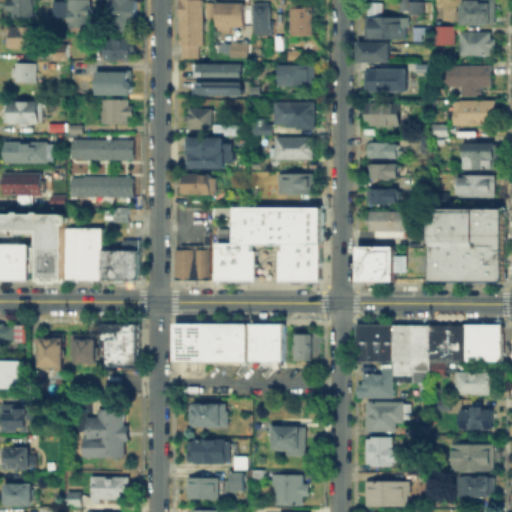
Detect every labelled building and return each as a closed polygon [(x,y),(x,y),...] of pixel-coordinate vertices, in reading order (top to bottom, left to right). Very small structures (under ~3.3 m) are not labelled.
[(9,19),(9,0),(34,0),(34,20),(9,19)] [(73,29),(73,0),(91,0),(91,29),(73,29)] [(108,31),(108,0),(137,0),(137,31),(108,31)] [(201,46),(201,58),(184,58),(184,45),(183,45),(183,0),(204,0),(204,46),(201,46)] [(402,0),(423,0),(423,13),(402,13),(402,0)] [(481,3),(481,0),(499,0),(499,25),(465,25),(465,2),(481,3)] [(54,16),(54,4),(67,4),(67,16),(54,16)] [(254,35),(254,4),(273,4),(273,35),(254,35)] [(217,26),(217,5),(245,5),(245,26),(217,26)] [(384,5),(384,17),(409,17),(409,39),(368,39),(368,5),(384,5)] [(434,22),(434,7),(443,7),(443,22),(434,22)] [(291,9),(315,9),(315,37),(291,37),(291,9)] [(423,42),(415,42),(415,28),(432,28),(432,35),(423,35),(423,42)] [(437,43),(437,28),(456,28),(456,44),(437,43)] [(41,29),(41,48),(9,48),(9,29),(41,29)] [(462,32),(495,33),(495,56),(462,56),(462,32)] [(108,39),(137,40),(137,59),(108,59),(108,39)] [(228,42),(217,42),(216,57),(228,57),(228,42)] [(234,55),(234,43),(249,44),(249,55),(234,55)] [(390,46),(390,63),(361,63),(361,46),(390,46)] [(293,60),(293,51),(302,51),(302,60),(293,60)] [(201,63),(245,63),(245,77),(201,76),(201,63)] [(37,65),(37,82),(16,82),(17,65),(37,65)] [(483,86),(483,95),(463,95),(463,86),(448,86),(448,66),(493,66),(493,86),(483,86)] [(283,87),(283,67),(317,67),(317,87),(283,87)] [(407,71),(407,93),(367,93),(367,71),(407,71)] [(99,73),(130,74),(130,94),(99,94),(99,73)] [(244,82),(245,95),(200,95),(200,82),(244,82)] [(377,127),(369,127),(369,100),(375,100),(375,103),(401,104),(400,130),(377,130),(377,127)] [(133,102),(132,124),(104,124),(104,101),(133,102)] [(454,124),(454,101),(496,101),(496,125),(454,124)] [(7,102),(41,102),(41,123),(7,123),(7,102)] [(319,102),(319,130),(297,129),(297,127),(285,127),(285,123),(277,123),(277,109),(285,109),(285,105),(297,105),(297,102),(319,102)] [(212,109),(211,129),(192,129),(192,123),(185,123),(185,113),(192,113),(192,109),(212,109)] [(265,120),(265,124),(272,124),(272,136),(250,136),(250,120),(265,120)] [(217,136),(217,126),(241,126),(241,136),(217,136)] [(434,127),(449,127),(449,136),(434,136),(434,127)] [(230,153),(230,168),(195,168),(195,154),(193,154),(193,136),(228,137),(228,153),(230,153)] [(315,139),(315,161),(279,160),(279,138),(315,139)] [(74,141),(134,141),(134,161),(74,160),(74,141)] [(52,143),(52,163),(7,163),(8,143),(52,143)] [(399,145),(398,158),(369,158),(369,145),(399,145)] [(466,145),(502,145),(501,170),(466,169),(466,145)] [(400,166),(400,178),(369,178),(369,166),(400,166)] [(31,193),(31,202),(16,202),(16,193),(2,193),(3,171),(41,172),(41,193),(31,193)] [(278,192),(278,171),(312,171),(312,192),(278,192)] [(493,174),(493,194),(456,194),(456,174),(493,174)] [(216,176),(216,194),(182,194),(182,176),(216,176)] [(135,178),(135,198),(74,197),(74,177),(135,178)] [(370,192),(399,192),(399,204),(370,204),(370,192)] [(438,203),(438,192),(450,192),(450,203),(438,203)] [(63,193),(63,205),(48,205),(48,193),(63,193)] [(127,220),(111,220),(111,205),(127,205),(127,220)] [(306,242),(306,206),(233,205),(233,222),(263,222),(263,242),(274,242),(282,242),(306,242)] [(306,206),(306,242),(322,242),(322,206),(306,206)] [(459,279),(459,263),(429,263),(429,206),(502,206),(502,263),(472,263),(472,279),(459,279)] [(65,258),(39,258),(39,269),(33,269),(33,242),(36,242),(36,233),(18,232),(18,234),(0,234),(0,212),(16,212),(16,210),(22,210),(22,212),(36,212),(36,210),(41,210),(41,212),(70,212),(70,222),(65,221),(65,226),(65,258)] [(370,231),(370,212),(409,212),(409,232),(370,231)] [(233,222),(233,242),(250,242),(263,242),(263,222),(233,222)] [(101,278),(65,278),(65,258),(65,226),(102,226),(102,248),(101,278)] [(191,243),(201,243),(202,229),(209,229),(208,276),(208,278),(191,278),(191,243)] [(139,238),(139,278),(134,278),(120,278),(117,278),(113,278),(101,278),(102,248),(120,248),(120,238),(139,238)] [(16,242),(16,278),(4,278),(4,242),(16,242)] [(16,278),(16,242),(29,242),(29,269),(28,278),(16,278)] [(233,242),(233,279),(215,279),(215,276),(215,242),(233,242)] [(233,242),(250,242),(250,249),(258,249),(258,279),(233,279),(233,242)] [(282,242),(306,242),(322,242),(322,279),(280,279),(280,249),(282,249),(282,242)] [(191,278),(191,243),(173,243),(173,278),(191,278)] [(395,279),(392,279),(356,279),(356,263),(356,245),(395,245),(395,275),(395,279)] [(65,258),(65,278),(65,279),(39,279),(39,269),(39,258),(65,258)] [(429,263),(459,263),(459,279),(429,279),(429,275),(429,263)] [(502,263),(502,279),(472,279),(472,263),(502,263)] [(0,320),(3,321),(3,322),(25,322),(25,340),(0,340),(0,320)] [(101,365),(101,322),(137,322),(137,365),(101,365)] [(235,322),(227,322),(210,322),(204,322),(174,322),(174,359),(199,359),(235,359),(235,322)] [(235,359),(247,359),(247,322),(235,322),(235,359)] [(266,322),(250,322),(250,358),(266,358),(266,322)] [(266,358),(282,358),(283,322),(266,322),(266,358)] [(367,322),(367,359),(355,359),(355,322),(367,322)] [(379,322),(379,359),(367,359),(367,322),(379,322)] [(379,359),(379,322),(392,322),(392,359),(379,359)] [(410,380),(392,380),(392,367),(392,363),(392,359),(392,322),(410,322),(410,380)] [(410,322),(429,322),(428,360),(428,380),(410,380),(410,322)] [(429,322),(465,322),(465,360),(428,360),(429,322)] [(465,322),(501,322),(501,360),(465,360),(465,322)] [(293,345),(293,331),(309,331),(309,345),(293,345)] [(74,363),(74,334),(99,335),(99,363),(74,363)] [(38,365),(38,335),(64,335),(64,365),(51,365),(51,375),(48,375),(40,375),(40,365),(38,365)] [(309,345),(309,358),(293,358),(293,345),(309,345)] [(0,372),(0,358),(26,358),(26,372),(0,372)] [(186,376),(174,376),(174,359),(199,359),(199,368),(186,368),(186,376)] [(442,373),(430,373),(430,361),(442,361),(442,373)] [(392,367),(381,367),(381,371),(362,371),(362,382),(357,382),(356,395),(392,396),(392,380),(392,367)] [(450,370),(489,370),(488,392),(449,392),(450,370)] [(0,372),(26,372),(26,386),(0,386),(0,372)] [(32,392),(32,375),(40,375),(48,375),(48,392),(32,392)] [(52,387),(52,376),(62,376),(62,387),(52,387)] [(206,394),(176,394),(176,384),(206,385),(206,394)] [(421,395),(421,387),(429,387),(429,395),(421,395)] [(449,398),(448,408),(431,408),(432,397),(449,398)] [(393,428),(365,427),(365,400),(408,400),(408,415),(393,415),(393,428)] [(192,427),(192,404),(228,404),(227,427),(192,427)] [(492,407),(492,427),(458,427),(458,407),(469,407),(469,404),(481,404),(481,406),(492,407)] [(91,430),(91,416),(101,416),(101,411),(129,411),(128,459),(86,458),(86,430),(91,430)] [(10,412),(29,413),(29,430),(10,430),(10,412)] [(307,426),(307,457),(289,457),(289,450),(274,450),(274,425),(307,426)] [(417,435),(417,426),(431,426),(431,435),(417,435)] [(364,435),(392,435),(392,447),(393,447),(393,461),(364,461),(364,435)] [(191,463),(191,441),(231,441),(231,463),(191,463)] [(456,470),(456,444),(495,444),(494,470),(456,470)] [(3,469),(3,448),(32,448),(32,469),(3,469)] [(248,468),(237,468),(237,457),(248,457),(248,468)] [(253,477),(253,469),(265,469),(265,477),(253,477)] [(246,482),(246,489),(233,489),(233,473),(246,473),(246,482)] [(406,473),(406,482),(409,482),(409,506),(369,506),(369,482),(394,482),(394,473),(406,473)] [(276,475),(309,476),(309,501),(304,501),(304,506),(275,506),(276,475)] [(130,478),(130,501),(95,501),(95,478),(130,478)] [(190,479),(219,479),(219,498),(190,498),(190,479)] [(462,479),(499,479),(499,497),(462,497),(462,479)] [(32,486),(32,505),(9,505),(9,485),(32,486)] [(70,494),(83,494),(83,507),(70,507),(70,494)]
